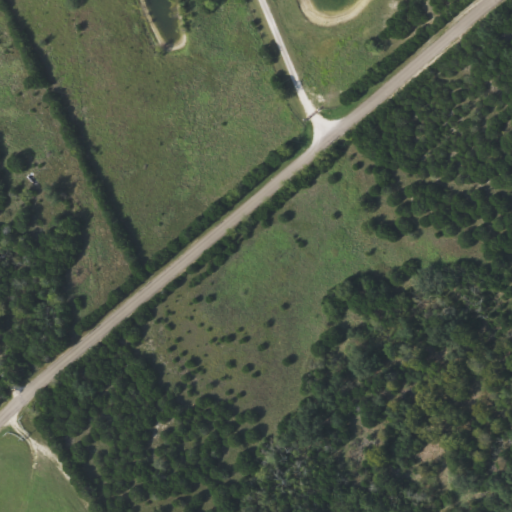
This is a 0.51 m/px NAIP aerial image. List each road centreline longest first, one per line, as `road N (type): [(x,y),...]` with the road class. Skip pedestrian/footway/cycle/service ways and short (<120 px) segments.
road 1 (residential): [(0,426),(498,0)]
road 2 (residential): [(326,144),(260,0)]
